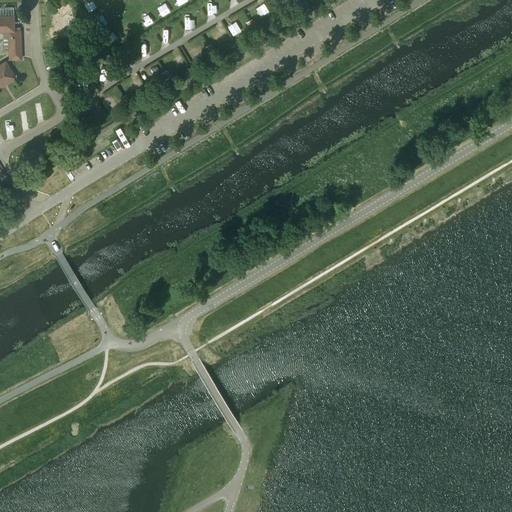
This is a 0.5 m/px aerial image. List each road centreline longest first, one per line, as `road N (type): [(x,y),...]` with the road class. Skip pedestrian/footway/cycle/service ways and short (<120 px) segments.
road 1 (unclassified): [(0,235),(376,0)]
road 2 (unclassified): [(175,326),(511,123)]
road 3 (unclassified): [(228,511),(244,445),(175,326)]
